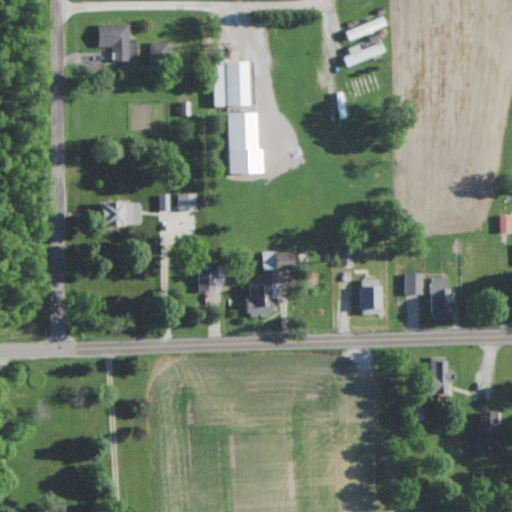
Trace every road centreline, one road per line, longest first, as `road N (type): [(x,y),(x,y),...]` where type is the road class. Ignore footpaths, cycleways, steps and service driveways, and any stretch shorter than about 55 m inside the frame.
road 1 (tertiary): [(0,351),(511,334)]
road 2 (residential): [(56,0),(60,349)]
road 3 (residential): [(57,10),(324,5)]
